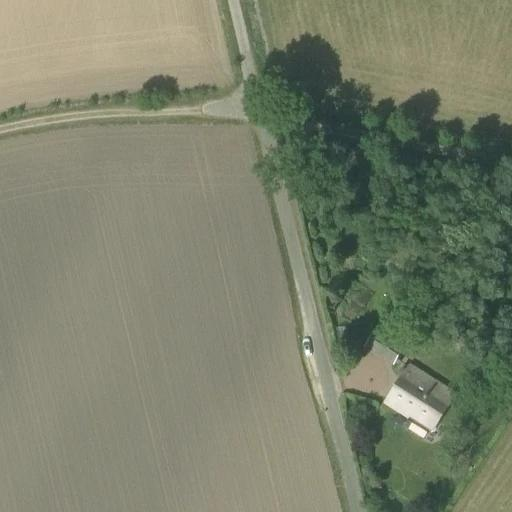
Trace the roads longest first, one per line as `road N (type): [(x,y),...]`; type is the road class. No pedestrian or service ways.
road 1 (track): [(511,165),(211,111),(82,112),(0,131)]
road 2 (unclassified): [(357,511),(263,117)]
